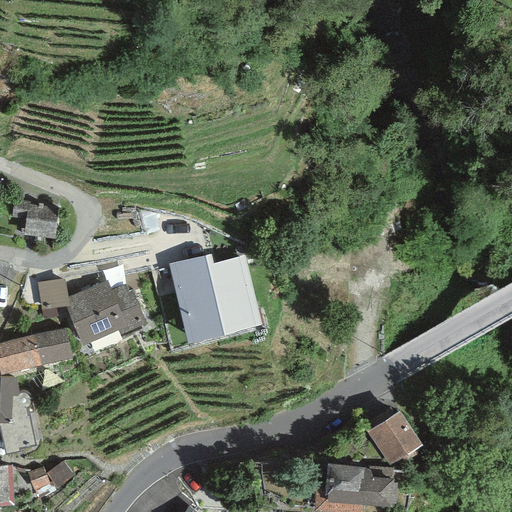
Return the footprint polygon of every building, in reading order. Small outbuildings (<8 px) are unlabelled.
[(59,204),(12,199),(11,216),(26,217),(25,229),(56,232),(59,204)] [(211,251),(169,261),(187,337),(260,320),(244,252),(213,259),(211,251)] [(41,306),(67,302),(83,340),(118,325),(120,330),(147,319),(133,286),(129,288),(126,280),(113,286),(108,276),(68,293),(65,276),(37,281),(41,306)] [(60,323),(0,339),(0,360),(2,370),(68,353),(60,323)] [(15,374),(0,373),(0,423),(6,448),(19,445),(19,442),(35,439),(26,403),(29,401),(31,397),(30,393),(26,390),(23,389),(19,389),(15,374)] [(399,406),(367,425),(387,459),(420,439),(399,406)] [(74,472),(62,459),(47,472),(59,485),(74,472)] [(372,462),(326,459),(325,481),(315,481),(313,507),(363,510),(363,500),(394,502),(396,473),(371,472),(372,462)] [(7,462),(0,462),(0,496),(9,496),(7,462)] [(43,466),(28,472),(33,488),(49,483),(43,466)] [(231,511),(232,511),(210,477),(186,493),(197,511),(231,511)]
